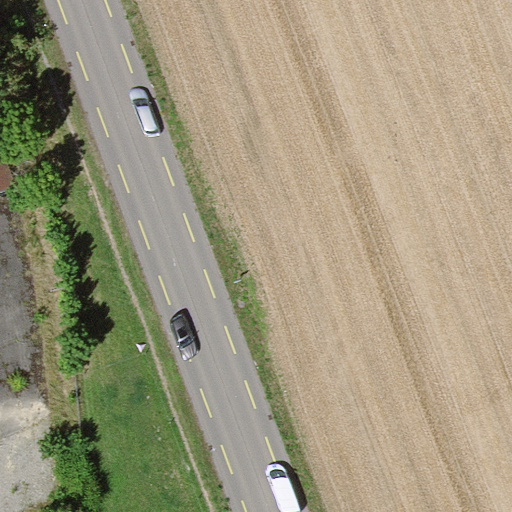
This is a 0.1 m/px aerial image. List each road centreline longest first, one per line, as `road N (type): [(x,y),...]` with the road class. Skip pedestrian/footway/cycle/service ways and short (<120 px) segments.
road 1 (secondary): [(82,0),(246,444)]
road 2 (residential): [(49,511),(246,444)]
